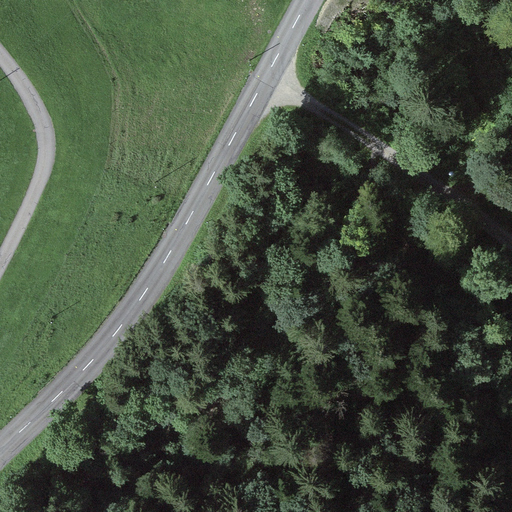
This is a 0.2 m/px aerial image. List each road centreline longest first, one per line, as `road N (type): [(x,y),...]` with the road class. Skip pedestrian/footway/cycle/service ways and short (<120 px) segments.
road 1 (tertiary): [(0,441),(160,249),(313,0)]
road 2 (track): [(296,511),(349,409),(407,345),(414,278)]
road 3 (track): [(0,278),(48,170),(43,111),(0,47)]
road 4 (track): [(511,241),(361,128)]
road 5 (track): [(375,385),(449,511)]
